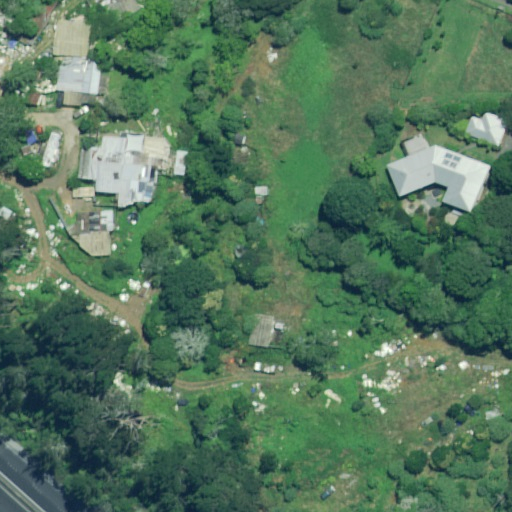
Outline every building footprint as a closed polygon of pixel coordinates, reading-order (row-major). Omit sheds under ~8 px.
[(136,0),(117,0),(130,18),(143,8),(136,0)] [(0,65),(16,74),(26,57),(13,50),(12,53),(0,46),(0,65)] [(102,65),(60,61),(57,91),(99,94),(102,65)] [(496,148),(506,119),(482,111),(479,120),(471,117),(464,138),(496,148)] [(149,169),(150,157),(145,157),(145,153),(139,153),(140,139),(105,137),(105,148),(84,147),(82,179),(101,180),(100,192),(119,193),(119,204),(122,204),(122,209),(149,210),(150,182),(158,182),(158,169),(149,169)] [(488,167),(436,146),(390,166),(403,195),(436,182),(450,187),(444,202),(470,212),(488,167)] [(85,211),(85,235),(97,235),(97,233),(117,233),(117,211),(85,211)] [(287,348),(290,318),(255,314),(252,345),(287,348)]
